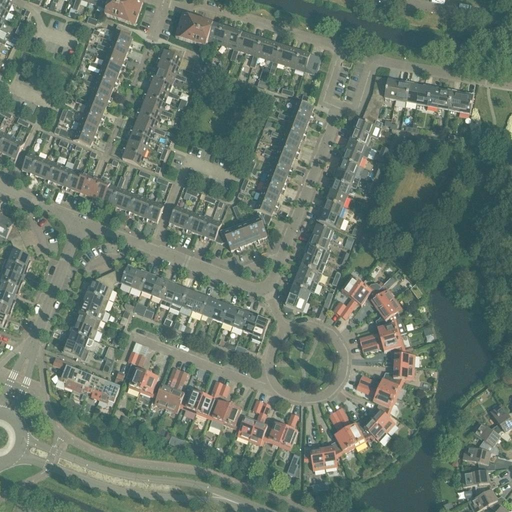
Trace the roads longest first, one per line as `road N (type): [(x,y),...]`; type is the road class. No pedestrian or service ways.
road 1 (residential): [(337,110),(321,104),(340,48),(229,11),(168,3)]
road 2 (tertiary): [(15,457),(145,496),(222,498)]
road 3 (tertiary): [(222,498),(206,488),(92,467),(23,440)]
road 4 (residential): [(122,360),(131,337),(277,386)]
road 5 (residential): [(277,386),(289,395),(321,396),(343,369),(343,353),(326,330),(288,328)]
road 6 (residential): [(284,254),(337,110)]
road 7 (residential): [(81,221),(223,278)]
road 8 (residential): [(511,87),(375,59)]
road 9 (residential): [(34,344),(81,221)]
road 10 (residential): [(511,21),(393,0)]
